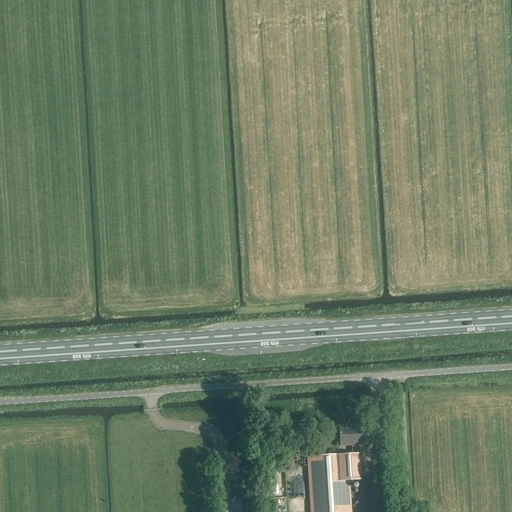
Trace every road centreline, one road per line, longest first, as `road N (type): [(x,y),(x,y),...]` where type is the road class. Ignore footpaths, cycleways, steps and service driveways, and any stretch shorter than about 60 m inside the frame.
road 1 (primary): [(0,355),(511,319)]
road 2 (unclassified): [(0,403),(511,368)]
road 3 (track): [(225,511),(215,437),(155,422),(150,395)]
